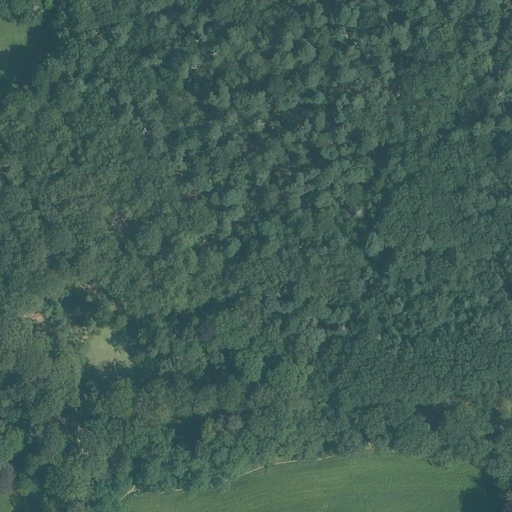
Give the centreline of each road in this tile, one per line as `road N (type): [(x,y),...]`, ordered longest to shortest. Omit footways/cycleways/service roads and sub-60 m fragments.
road 1 (unknown): [(511,380),(428,378),(335,416),(121,444),(84,428),(63,401)]
road 2 (unclassified): [(83,511),(79,427),(0,336)]
